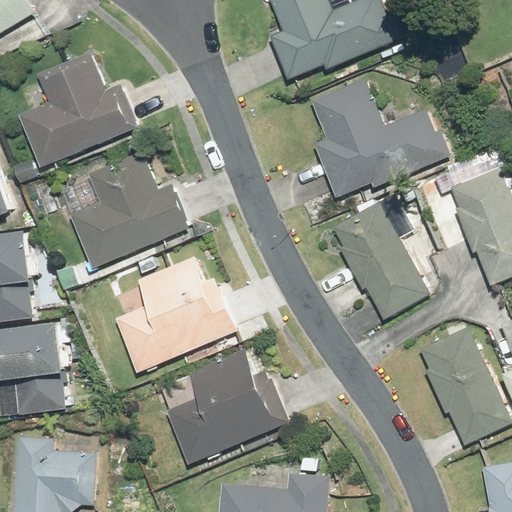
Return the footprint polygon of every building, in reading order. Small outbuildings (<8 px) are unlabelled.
[(0,0),(0,34),(43,12),(35,0),(0,0)] [(274,39),(294,89),(419,40),(403,0),(369,0),(335,13),(330,0),(268,0),(283,36),(274,39)] [(24,120),(44,170),(140,132),(125,94),(112,99),(97,61),(43,82),(54,109),(24,120)] [(341,207),(457,153),(437,110),(387,133),(365,86),(311,111),(327,145),(315,151),(341,207)] [(67,222),(88,276),(194,234),(175,188),(157,195),(143,161),(91,182),(102,208),(67,222)] [(0,167),(0,228),(18,222),(0,167)] [(511,175),(509,169),(454,190),(493,291),(511,283),(511,175)] [(384,206),(333,236),(387,328),(439,297),(384,206)] [(31,240),(0,242),(0,323),(37,321),(31,240)] [(116,321),(139,377),(241,336),(218,280),(208,284),(199,262),(136,288),(145,309),(116,321)] [(68,321),(0,326),(0,377),(30,375),(33,403),(76,399),(68,321)] [(511,423),(472,330),(424,351),(466,450),(511,430),(511,423)] [(167,414),(188,465),(288,425),(271,384),(259,388),(247,358),(188,381),(196,402),(167,414)] [(72,444),(19,441),(15,511),(68,511),(68,506),(98,507),(101,457),(71,455),(72,444)] [(511,511),(511,468),(491,470),(494,511),(511,511)] [(293,494),(219,493),(219,511),(329,511),(330,478),(293,477),(293,494)]
